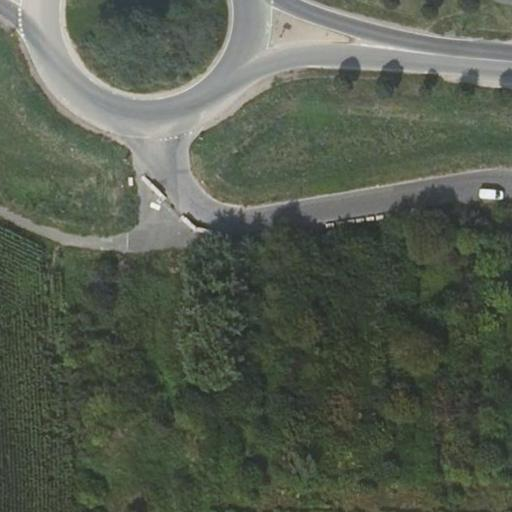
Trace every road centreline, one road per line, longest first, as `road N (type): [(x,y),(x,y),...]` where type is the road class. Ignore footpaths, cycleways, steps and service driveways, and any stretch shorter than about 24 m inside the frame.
road 1 (unclassified): [(149,113),(164,206),(185,228),(216,231),(458,190),(511,195)]
road 2 (primary): [(228,72),(324,58),(511,63)]
road 3 (primary): [(511,62),(410,46),(275,0)]
road 4 (primary): [(47,39),(66,76),(91,97),(149,113)]
